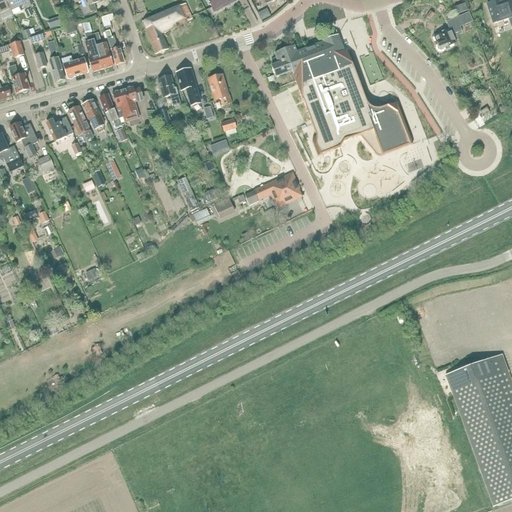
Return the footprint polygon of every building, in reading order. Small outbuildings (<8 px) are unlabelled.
[(0,0),(0,17),(11,13),(4,0),(0,0)] [(4,0),(11,13),(22,7),(24,11),(30,8),(26,0),(4,0)] [(78,0),(81,7),(77,9),(82,18),(95,12),(92,6),(101,2),(99,0),(78,0)] [(207,0),(214,14),(237,2),(236,0),(207,0)] [(501,1),(487,6),(493,25),(508,20),(511,28),(511,27),(511,0),(502,4),(501,1)] [(191,20),(185,5),(141,23),(155,55),(168,50),(161,35),(191,20)] [(457,15),(465,12),(463,5),(454,8),(457,15)] [(31,9),(24,11),(27,18),(34,15),(31,9)] [(267,10),(258,14),(262,22),(270,17),(267,10)] [(95,14),(97,23),(106,21),(104,12),(95,14)] [(462,32),(460,28),(473,22),(469,13),(456,18),(446,23),(449,30),(433,36),(436,43),(438,48),(439,51),(447,47),(456,44),(452,36),(462,32)] [(58,17),(50,20),(53,25),(60,22),(58,17)] [(70,27),(59,30),(62,40),(72,37),(70,27)] [(30,37),(28,31),(21,33),(23,39),(30,37)] [(114,50),(112,43),(115,42),(113,37),(111,38),(109,31),(105,32),(115,66),(123,64),(119,48),(114,50)] [(101,45),(98,34),(92,36),(102,70),(113,67),(105,43),(101,45)] [(92,36),(92,35),(86,36),(88,42),(87,43),(91,58),(87,60),(92,73),(102,70),(92,36)] [(42,36),(29,40),(31,45),(44,41),(42,36)] [(290,56),(286,57),(291,72),(292,71),(294,79),(308,116),(316,137),(312,143),(318,157),(340,149),(344,142),(360,136),(376,156),(377,156),(377,157),(378,157),(379,157),(380,157),(381,157),(382,157),(412,145),(397,104),(382,110),(382,109),(381,110),(380,110),(378,110),(377,110),(376,110),(375,110),(374,110),(373,109),(372,109),(371,109),(370,108),(370,107),(369,107),(368,106),(367,105),(362,93),(346,51),(344,52),(340,44),(338,37),(329,40),(328,40),(326,41),(323,42),(323,43),(296,54),(296,53),(295,51),(289,53),(290,56)] [(13,59),(24,56),(20,42),(9,46),(13,59)] [(289,53),(295,51),(293,47),(274,54),(278,64),(270,67),(275,78),(291,72),(286,57),(290,56),(289,53)] [(64,81),(57,59),(58,59),(56,52),(50,54),(52,61),(49,62),(51,68),(50,69),(55,83),(57,83),(57,84),(62,83),(62,81),(64,81)] [(46,68),(42,54),(34,57),(38,70),(46,68)] [(73,63),(77,77),(87,74),(83,59),(73,63)] [(73,78),(77,77),(73,63),(62,66),(67,80),(68,79),(70,80),(73,79),(73,78)] [(27,93),(27,92),(28,91),(24,76),(16,78),(15,75),(17,75),(15,67),(9,69),(16,95),(22,93),(23,94),(27,93)] [(200,104),(190,72),(188,72),(188,71),(176,74),(181,91),(186,90),(191,106),(200,104)] [(228,97),(222,76),(208,80),(215,102),(221,100),(223,107),(231,104),(229,97),(228,97)] [(173,89),(170,78),(158,81),(163,98),(171,96),(172,99),(170,99),(173,107),(180,104),(175,89),(173,89)] [(0,101),(11,98),(8,88),(2,90),(0,85),(0,101)] [(133,88),(122,91),(130,118),(137,116),(133,104),(137,103),(137,101),(143,99),(140,89),(134,91),(133,88)] [(124,119),(130,118),(122,91),(111,94),(115,108),(114,108),(119,120),(120,120),(123,118),(124,119)] [(114,108),(112,109),(107,96),(99,99),(105,113),(108,112),(112,122),(116,130),(122,127),(120,120),(119,120),(114,108)] [(105,126),(100,116),(93,101),(81,107),(88,121),(89,121),(94,132),(105,126)] [(78,108),(67,113),(74,127),(77,134),(82,132),(86,140),(93,137),(91,134),(87,126),(86,122),(85,122),(78,108)] [(207,120),(213,118),(210,108),(204,110),(207,120)] [(483,117),(489,113),(487,109),(480,113),(483,117)] [(169,126),(165,111),(160,113),(164,127),(169,126)] [(71,129),(70,129),(65,118),(56,123),(54,120),(46,124),(52,138),(55,144),(67,138),(67,137),(73,134),(71,129)] [(236,129),(236,128),(234,120),(221,124),(224,133),(236,129)] [(30,125),(22,129),(20,124),(9,129),(16,143),(21,141),(25,149),(29,159),(36,156),(32,146),(38,143),(30,125)] [(128,140),(123,129),(118,132),(123,142),(128,140)] [(14,148),(8,151),(1,135),(0,135),(0,160),(3,159),(9,174),(23,168),(14,148)] [(224,147),(212,152),(214,156),(225,152),(229,150),(226,141),(222,143),(224,147)] [(71,147),(75,157),(82,153),(78,144),(71,147)] [(53,167),(48,156),(37,161),(42,172),(53,167)] [(205,161),(199,163),(202,172),(208,170),(205,161)] [(114,162),(107,165),(109,171),(116,167),(114,162)] [(158,178),(163,172),(154,165),(150,171),(158,178)] [(142,169),(137,172),(140,179),(145,177),(142,169)] [(97,170),(92,172),(93,174),(99,187),(106,184),(100,171),(98,172),(97,170)] [(145,177),(147,182),(155,179),(152,173),(145,177)] [(254,191),(245,195),(249,206),(271,196),(277,210),(301,199),(298,192),(299,191),(294,179),(292,174),(254,191)] [(28,178),(22,181),(24,186),(31,183),(28,178)] [(200,211),(200,210),(186,180),(178,183),(192,214),(200,211)] [(85,185),(88,192),(95,189),(91,182),(85,185)] [(213,190),(204,194),(208,201),(216,197),(213,190)] [(238,194),(231,197),(233,201),(238,199),(240,203),(245,200),(243,195),(239,197),(238,194)] [(220,220),(235,213),(228,199),(213,207),(220,220)] [(196,223),(210,216),(207,210),(193,216),(196,223)] [(48,221),(44,212),(40,214),(44,223),(48,221)] [(24,223),(27,229),(26,230),(32,244),(38,241),(32,227),(31,228),(28,222),(24,223)] [(242,236),(245,243),(254,238),(250,231),(242,236)] [(55,250),(59,258),(64,255),(60,248),(55,250)] [(49,326),(39,331),(42,337),(52,332),(49,326)] [(511,501),(511,384),(511,383),(502,356),(445,376),(493,508),(511,501)]
